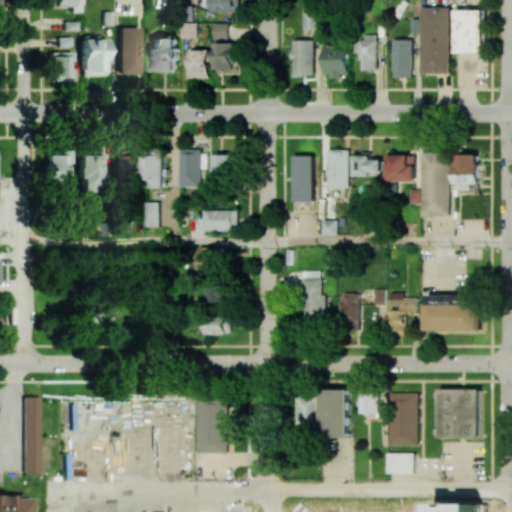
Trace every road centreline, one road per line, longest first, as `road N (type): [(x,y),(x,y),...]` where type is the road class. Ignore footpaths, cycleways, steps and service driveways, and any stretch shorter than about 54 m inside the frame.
road 1 (residential): [(0,363),(511,363)]
road 2 (residential): [(0,112),(511,112)]
road 3 (residential): [(264,486),(265,0)]
road 4 (residential): [(507,485),(506,0)]
road 5 (residential): [(27,363),(26,0)]
